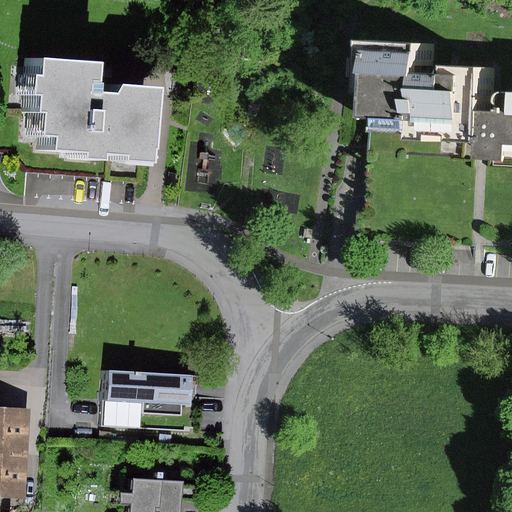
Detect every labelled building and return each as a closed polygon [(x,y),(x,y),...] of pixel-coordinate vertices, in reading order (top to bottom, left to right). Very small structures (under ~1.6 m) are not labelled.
[(431,44),(376,41),(374,91),(379,91),(378,116),(382,116),(381,131),(417,133),(416,139),(440,140),(440,134),(458,135),(458,140),(489,142),(491,110),(493,67),(456,65),(455,75),(430,73),(431,44)] [(87,61),(35,58),(34,76),(24,75),(23,93),(29,94),(28,111),(37,112),(35,134),(45,135),(45,147),(75,148),(74,155),(93,156),(93,150),(116,152),(116,159),(146,160),(150,88),(109,86),(109,94),(86,93),(87,61)] [(511,111),(491,110),(489,142),(488,159),(511,160),(511,111)] [(193,374),(108,370),(106,400),(142,402),(141,412),(181,414),(182,404),(191,404),(193,374)] [(0,407),(0,453),(29,454),(31,409),(0,407)] [(29,454),(0,453),(0,499),(26,500),(29,454)] [(181,511),(183,483),(130,480),(129,494),(121,494),(120,502),(129,503),(128,511),(181,511)]
